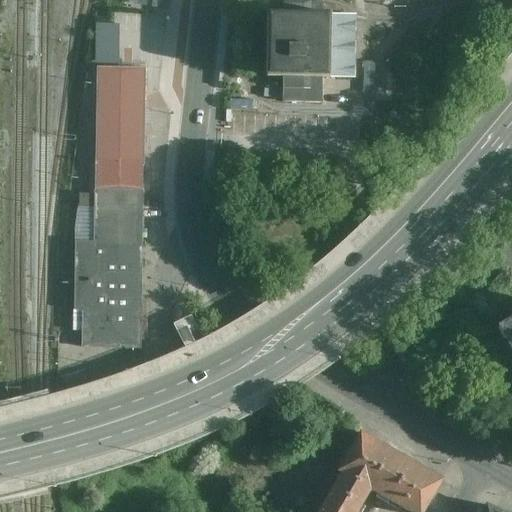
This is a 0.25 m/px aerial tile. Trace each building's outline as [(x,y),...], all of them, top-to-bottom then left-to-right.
[(125,0),(125,3),(170,12),(172,0),(125,0)] [(283,2),(283,14),(324,14),(324,10),(324,2),(283,2)] [(283,14),(267,14),(267,77),(268,77),(284,77),(322,77),(328,77),(328,18),(328,14),(324,14),(283,14)] [(334,18),(328,18),(328,77),(333,77),(354,77),(354,49),(354,18),(345,18),(343,18),(341,18),(340,18),(338,18),(334,18)] [(364,89),(374,89),(375,62),(365,62),(364,89)] [(96,67),(95,190),(141,190),(142,68),(96,67)] [(284,96),(284,77),(268,77),(268,83),(268,96),(284,96)] [(322,77),(284,77),(284,96),(284,102),(322,102),(322,82),(322,77)] [(232,96),(232,110),(254,110),(254,97),(241,96),(232,96)] [(95,190),(93,190),(92,242),(73,242),(72,309),(85,309),(85,350),(139,350),(141,190),(95,190)] [(511,322),(502,329),(511,346),(511,322)] [(324,511),(367,511),(376,499),(397,511),(434,511),(448,487),(365,440),(324,511)]
